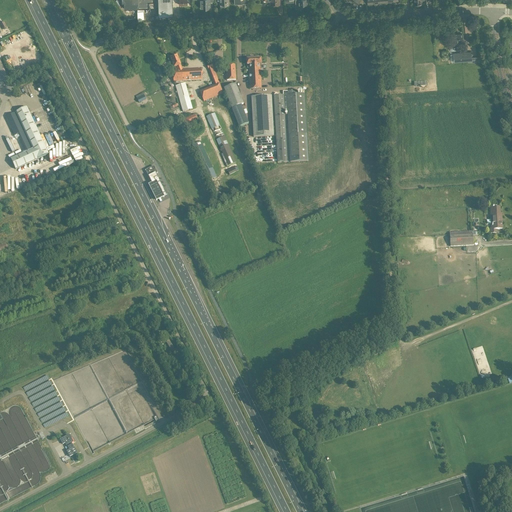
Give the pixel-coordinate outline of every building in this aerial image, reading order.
[(121,0),(122,3),(124,3),(124,9),(138,8),(137,0),(121,0)] [(154,0),(137,0),(138,8),(149,8),(149,2),(154,2),(154,0)] [(199,0),(200,8),(201,8),(201,9),(210,8),(210,1),(214,1),(213,0),(199,0)] [(295,0),(296,0),(296,8),(297,9),(298,9),(299,9),(300,9),(301,9),(301,8),(301,5),(307,5),(307,0),(295,0)] [(456,34),(451,34),(452,42),(453,49),(460,48),(460,41),(461,41),(460,38),(463,38),(463,34),(460,34),(456,34)] [(467,53),(453,54),(454,62),(468,61),(473,61),(472,52),(467,53)] [(171,59),(168,60),(170,64),(172,63),(175,71),(173,71),(173,81),(202,80),(201,69),(182,70),(177,56),(170,58),(171,59)] [(261,58),(247,59),(247,69),(249,68),(250,90),(261,89),(260,64),(261,64),(261,58)] [(215,86),(200,92),(204,101),(222,94),(219,84),(220,84),(212,64),(207,66),(208,69),(215,86)] [(235,65),(226,66),(226,74),(227,81),(234,80),(236,80),(235,65)] [(223,87),(229,101),(240,96),(235,82),(223,87)] [(185,83),(175,86),(183,112),(192,109),(185,83)] [(283,95),(274,96),(277,163),(287,162),(286,140),(285,134),(284,111),(287,111),(290,162),(308,161),(305,94),(297,95),(297,91),(287,92),(283,92),(283,95)] [(240,96),(229,101),(232,109),(241,105),(243,104),(240,96)] [(271,96),(251,97),(253,137),(274,136),(271,96)] [(241,105),(232,109),(238,126),(248,122),(241,105)] [(48,154),(27,107),(6,117),(5,115),(2,117),(3,118),(2,119),(1,120),(18,155),(10,159),(15,169),(27,164),(48,154)] [(214,113),(207,116),(223,155),(221,155),(227,167),(228,166),(236,163),(214,113)] [(195,115),(184,120),(187,126),(198,120),(195,115)] [(201,142),(192,146),(208,181),(217,178),(213,169),(209,161),(201,142)] [(215,159),(209,161),(213,169),(218,167),(215,159)] [(154,166),(145,170),(149,178),(156,174),(157,173),(154,166)] [(35,176),(44,173),(42,167),(20,177),(22,182),(25,181),(26,185),(37,180),(35,176)] [(167,194),(156,174),(149,178),(151,181),(147,183),(156,200),(167,194)] [(491,228),(490,228),(490,234),(496,233),(495,229),(503,229),(502,225),(502,223),(502,213),(500,213),(500,207),(494,207),(492,207),(490,207),(491,228)] [(473,232),(450,233),(450,247),(473,245),(473,232)] [(70,434),(60,439),(62,445),(65,444),(69,450),(66,452),(68,455),(70,458),(72,457),(75,455),(77,454),(72,444),(74,442),(70,434)]
